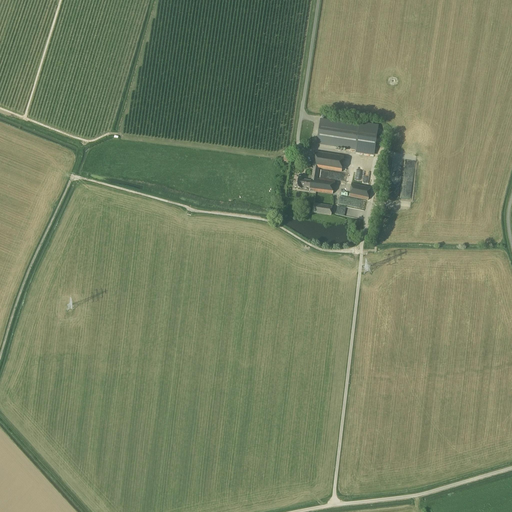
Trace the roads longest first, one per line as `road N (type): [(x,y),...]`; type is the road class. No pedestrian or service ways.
road 1 (track): [(363,237),(355,248),(325,250),(262,218),(192,210),(76,176),(31,264),(0,355)]
road 2 (unclassified): [(296,511),(412,496),(511,468)]
